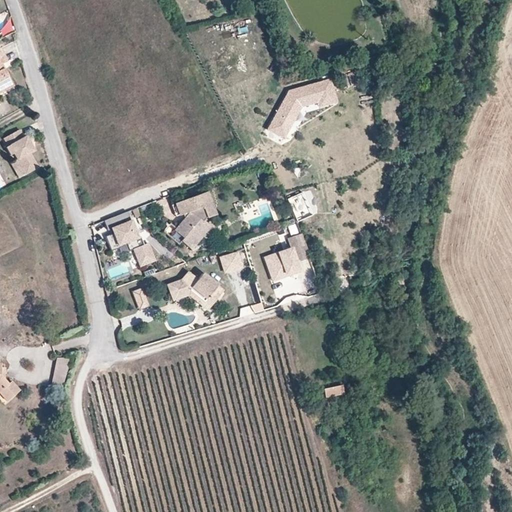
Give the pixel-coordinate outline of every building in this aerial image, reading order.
[(13,86),(4,69),(0,71),(0,65),(2,64),(7,61),(0,48),(0,47),(0,88),(2,87),(4,91),(13,86)] [(331,79),(287,90),(268,122),(287,132),(301,107),(316,103),(318,109),(338,103),(331,79)] [(13,153),(16,160),(25,174),(37,167),(29,153),(34,151),(26,136),(23,138),(19,130),(4,138),(8,146),(6,147),(10,155),(13,153)] [(25,174),(16,160),(11,163),(19,177),(25,174)] [(215,228),(204,219),(215,215),(207,192),(175,204),(179,215),(190,211),(190,212),(175,231),(183,238),(181,241),(191,250),(202,237),(205,239),(215,228)] [(137,238),(127,212),(104,221),(108,230),(112,229),(114,234),(105,237),(111,251),(119,248),(118,245),(126,242),(129,251),(133,249),(140,266),(154,260),(147,244),(143,245),(140,237),(137,238)] [(310,258),(301,233),(287,238),(291,247),(296,263),(300,261),(310,258)] [(129,251),(126,242),(118,245),(119,248),(122,255),(130,252),(129,251)] [(291,247),(262,257),(271,282),(299,272),(296,263),(291,247)] [(236,253),(220,257),(224,272),(240,267),(236,253)] [(315,273),(310,258),(300,261),(305,277),(315,273)] [(221,291),(201,274),(196,280),(186,272),(180,279),(166,285),(170,297),(188,290),(202,302),(204,299),(210,304),(221,291)] [(147,306),(140,288),(131,292),(138,309),(147,306)] [(202,302),(188,290),(170,297),(172,301),(187,295),(205,311),(210,304),(204,299),(202,302)] [(240,308),(241,315),(253,312),(251,305),(240,308)] [(61,390),(71,358),(56,358),(50,388),(61,390)] [(1,375),(1,367),(1,364),(0,363),(0,393),(7,401),(19,390),(11,381),(8,384),(4,379),(1,375)] [(343,394),(341,386),(323,389),(325,398),(343,394)]
